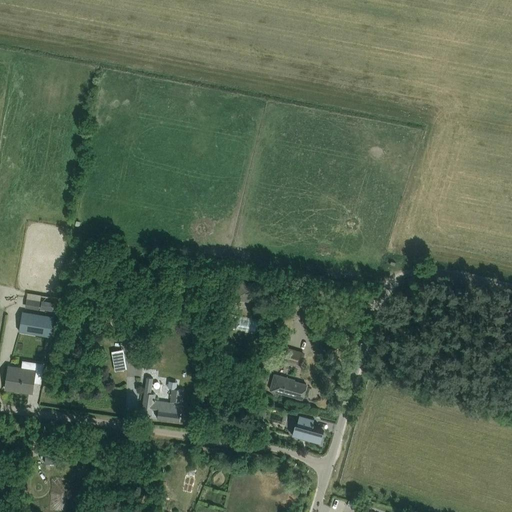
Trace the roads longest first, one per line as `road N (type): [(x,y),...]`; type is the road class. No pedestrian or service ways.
road 1 (unclassified): [(327,466),(273,446),(0,408)]
road 2 (unclassified): [(327,466),(393,281),(422,272),(511,290)]
